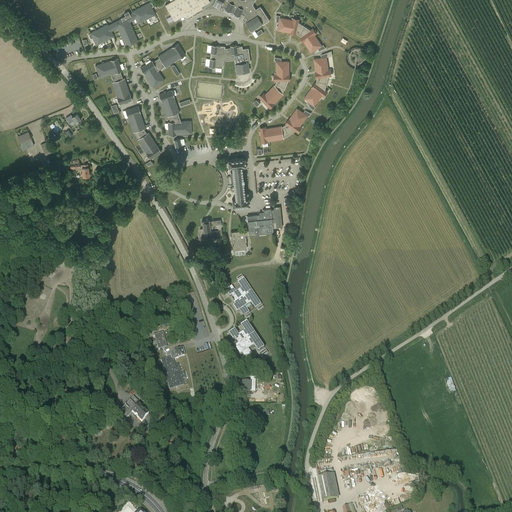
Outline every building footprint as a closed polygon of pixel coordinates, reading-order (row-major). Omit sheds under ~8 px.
[(173,0),(165,5),(174,21),(185,15),(187,18),(202,8),(201,7),(210,2),(208,0),(173,0)] [(215,0),(226,6),(225,9),(240,16),(241,14),(244,15),(248,21),(246,22),(250,27),(248,28),(251,32),(270,20),(260,6),(256,9),(253,4),(254,0),(215,0)] [(90,34),(88,35),(91,39),(92,38),(93,39),(93,38),(94,40),(93,40),(96,45),(114,36),(111,31),(117,28),(118,29),(119,32),(120,35),(121,36),(125,45),(125,46),(130,44),(130,43),(132,43),(138,41),(137,40),(135,35),(134,32),(133,30),(132,27),(130,22),(135,19),(138,24),(138,23),(142,22),(142,21),(146,20),(148,18),(154,15),(155,15),(153,9),(152,10),(151,8),(152,8),(151,7),(153,6),(151,2),(149,3),(149,2),(131,11),(132,13),(130,14),(129,13),(128,11),(124,13),(125,16),(121,18),(121,19),(108,25),(107,24),(90,33),(90,34)] [(301,36),(300,37),(304,42),(311,53),(317,48),(317,49),(318,48),(319,51),(325,48),(323,45),(322,46),(315,35),(311,29),(310,30),(299,22),(299,21),(292,20),(280,17),(280,16),(276,15),(276,22),(278,22),(278,23),(279,23),(278,30),(290,33),(297,34),(301,36)] [(153,87),(164,80),(158,70),(164,66),(165,67),(178,59),(185,55),(178,43),(171,47),(171,48),(158,56),(159,58),(153,62),(152,60),(140,68),(144,74),(145,74),(153,87)] [(211,45),(210,52),(210,53),(210,58),(209,66),(222,68),(223,61),(234,59),(235,64),(236,71),(249,69),(248,62),(250,62),(249,57),(248,48),(242,49),(242,46),(239,46),(239,47),(236,47),(236,45),(230,46),(230,47),(224,48),(225,46),(220,46),(217,46),(217,45),(211,45)] [(321,57),(321,58),(314,59),(315,72),(316,78),(317,78),(316,83),(315,82),(311,88),(304,98),(310,102),(310,103),(308,105),(313,110),(315,107),(314,106),(322,96),(326,90),(325,89),(328,76),(329,76),(328,69),(326,57),(328,56),(327,53),(321,55),(321,57)] [(282,61),(281,61),(281,58),(275,57),(275,61),(276,61),(276,74),(276,81),(275,85),(274,85),(266,93),(265,94),(260,99),(270,108),(275,103),(274,103),(283,94),(284,94),(283,93),(287,81),(289,81),(289,74),(289,61),(282,61)] [(95,66),(99,78),(110,74),(113,82),(112,82),(117,97),(119,104),(132,100),(130,93),(129,93),(124,78),(125,78),(124,78),(123,78),(120,71),(122,71),(117,58),(110,60),(110,61),(95,66)] [(171,67),(176,76),(180,74),(174,65),(171,67)] [(180,121),(178,113),(179,112),(174,97),(172,90),(159,94),(161,102),(162,102),(167,116),(166,116),(167,117),(168,116),(170,122),(168,122),(169,136),(176,135),(192,133),(191,120),(180,121)] [(125,110),(127,117),(128,117),(133,132),(132,132),(133,132),(134,132),(138,139),(137,140),(146,153),(145,153),(150,159),(161,152),(157,145),(148,132),(147,133),(144,129),(145,128),(140,113),(138,106),(125,110)] [(266,128),(259,129),(259,130),(258,130),(259,135),(260,135),(261,143),(262,143),(262,142),(267,142),(283,139),(283,138),(295,131),(296,132),(300,126),(308,115),(309,116),(311,113),(305,110),(303,112),(303,113),(297,108),(289,118),(285,124),(286,124),(282,127),(282,126),(281,126),(266,128)] [(81,119),(77,113),(72,116),(70,115),(65,118),(68,122),(69,121),(70,123),(73,120),(76,123),(81,119)] [(34,146),(28,131),(17,136),(23,150),(34,146)] [(48,143),(47,141),(41,144),(42,146),(41,146),(45,155),(53,152),(49,143),(48,143)] [(37,159),(34,149),(31,150),(32,153),(29,154),(32,161),(37,159)] [(81,176),(82,176),(82,177),(89,176),(88,167),(88,164),(80,165),(79,162),(78,162),(77,156),(69,159),(70,167),(73,167),(74,169),(81,168),(82,172),(81,172),(80,173),(80,175),(81,176)] [(244,193),(243,181),(243,180),(243,178),(242,178),(241,165),(245,164),(244,158),(227,160),(228,166),(232,166),(232,172),(230,172),(230,176),(233,176),(235,199),(232,199),(232,206),(249,204),(248,198),(248,193),(244,193)] [(282,227),(280,206),(273,207),(276,228),(282,227)] [(273,233),(271,209),(263,210),(263,215),(247,216),(248,230),(231,232),(231,236),(230,236),(231,239),(232,249),(234,249),(234,250),(235,251),(244,250),(244,249),(245,248),(246,248),(245,236),(249,236),(273,233)] [(208,220),(208,219),(206,219),(206,220),(202,221),(202,228),(200,229),(198,239),(206,240),(208,232),(213,231),(213,239),(222,238),(220,220),(212,221),(209,221),(209,220),(208,220)] [(239,311),(240,312),(243,317),(249,312),(245,306),(251,302),(255,308),(261,304),(244,278),(238,282),(242,288),(236,292),(232,286),(226,291),(230,297),(232,295),(236,301),(234,302),(235,304),(233,306),(237,312),(239,311)] [(247,322),(241,326),(245,332),(239,336),(235,330),(229,334),(233,340),(235,339),(239,345),(236,347),(238,349),(237,350),(241,356),(243,354),(247,360),(253,356),(249,350),(255,346),(259,352),(265,348),(247,322)] [(162,332),(154,335),(158,349),(158,350),(167,347),(167,346),(162,332)] [(181,350),(181,348),(173,351),(174,352),(170,354),(172,360),(173,359),(176,358),(177,359),(178,358),(179,357),(185,355),(183,349),(181,350)] [(261,358),(268,353),(266,349),(259,354),(261,358)] [(169,357),(161,360),(164,371),(161,372),(163,378),(166,377),(169,389),(184,385),(182,379),(185,378),(183,372),(180,373),(178,364),(175,365),(173,359),(172,360),(170,360),(169,357)] [(251,377),(251,382),(242,382),(242,392),(251,392),(255,392),(256,377),(251,377)] [(456,389),(451,378),(445,380),(450,391),(456,389)] [(140,404),(134,398),(119,414),(118,413),(117,413),(118,414),(118,415),(125,420),(131,413),(141,422),(148,415),(138,406),(140,404)] [(339,498),(334,474),(318,477),(323,501),(339,498)]
